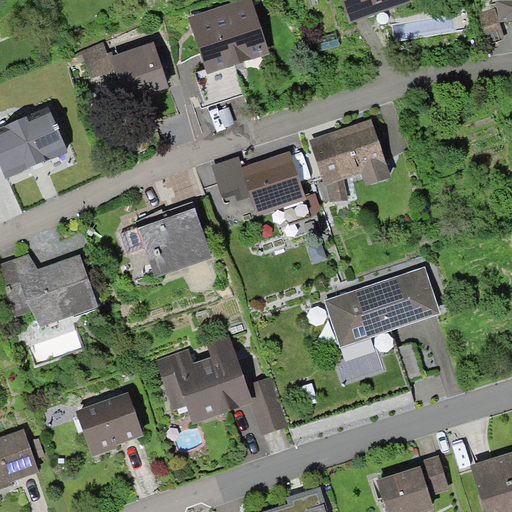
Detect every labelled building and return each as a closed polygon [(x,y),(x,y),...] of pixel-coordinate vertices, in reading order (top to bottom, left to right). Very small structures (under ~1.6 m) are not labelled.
[(270,54),(251,0),(243,0),(189,18),(207,74),(270,54)] [(341,0),(350,23),(364,18),(412,1),(412,0),(341,0)] [(511,0),(502,0),(497,1),(500,21),(511,19),(511,0)] [(505,39),(494,8),(478,14),(489,44),(505,39)] [(104,42),(81,50),(91,78),(113,70),(125,104),(170,88),(153,41),(114,55),(112,51),(107,53),(104,42)] [(68,152),(49,107),(0,127),(0,164),(6,178),(38,165),(68,152)] [(391,176),(371,119),(335,131),(310,139),(326,186),(330,201),(347,200),(344,178),(361,172),(367,185),(391,176)] [(305,197),(290,151),(265,159),(242,167),(251,196),(258,216),(283,207),(304,200),(306,200),(305,197)] [(239,156),(212,165),(223,199),(236,195),(238,201),(251,196),(242,167),(239,156)] [(315,193),(305,197),(306,200),(304,200),(310,217),(316,215),(321,209),(315,193)] [(304,200),(283,207),(290,225),(310,217),(304,200)] [(212,257),(193,201),(166,210),(163,212),(162,209),(135,221),(137,227),(144,247),(155,277),(212,257)] [(144,247),(137,227),(121,233),(128,253),(144,247)] [(328,261),(322,241),(307,245),(313,265),(328,261)] [(99,306),(80,254),(47,266),(38,269),(28,254),(0,263),(0,275),(16,317),(32,311),(41,327),(99,306)] [(441,314),(425,267),(325,300),(340,347),(407,325),(441,314)] [(189,348),(157,360),(175,410),(187,405),(193,424),(231,411),(251,404),(254,403),(247,385),(229,334),(206,342),(212,357),(195,363),(189,348)] [(271,377),(247,385),(254,403),(251,404),(262,435),(288,426),(271,377)] [(144,435),(128,392),(76,411),(92,457),(118,448),(117,445),(124,442),(144,435)] [(23,428),(0,436),(0,489),(13,485),(12,482),(20,479),(39,472),(23,428)] [(511,511),(511,451),(504,454),(470,465),(484,511),(511,511)] [(419,461),(421,466),(430,496),(450,490),(439,455),(419,461)] [(430,496),(421,466),(400,472),(376,480),(386,511),(425,511),(434,509),(430,496)] [(328,510),(321,486),(299,493),(286,497),(288,504),(260,511),(326,511),(326,510),(328,510)]
